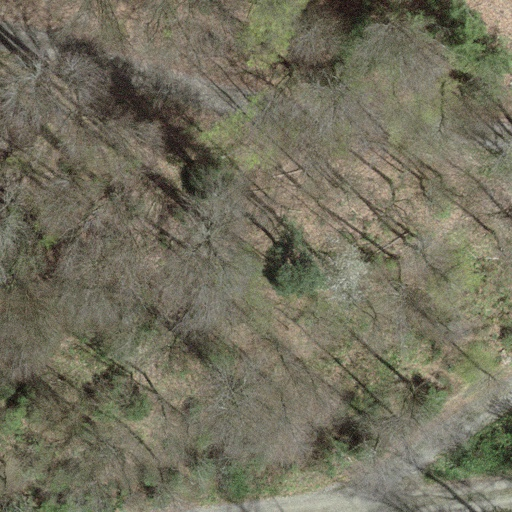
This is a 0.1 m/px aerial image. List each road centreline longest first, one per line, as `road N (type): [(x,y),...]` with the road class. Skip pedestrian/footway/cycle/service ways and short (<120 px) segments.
road 1 (track): [(511,117),(390,110),(0,18)]
road 2 (track): [(288,511),(511,369)]
road 3 (track): [(347,511),(511,492)]
